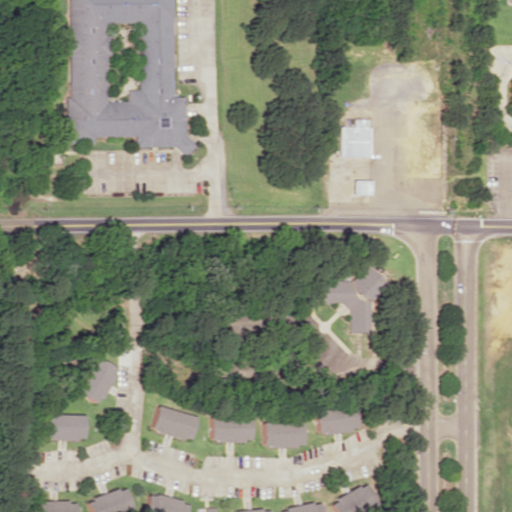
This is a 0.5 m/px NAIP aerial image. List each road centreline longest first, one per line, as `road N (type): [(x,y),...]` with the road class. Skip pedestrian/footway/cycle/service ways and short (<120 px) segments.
road 1 (tertiary): [(0,226),(511,225)]
road 2 (tertiary): [(424,224),(424,511)]
road 3 (tertiary): [(464,511),(464,225)]
